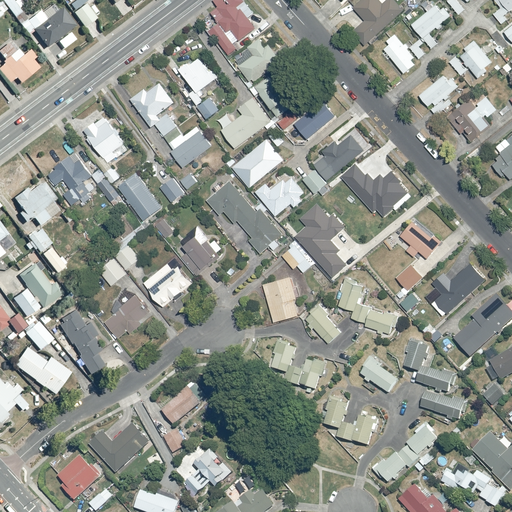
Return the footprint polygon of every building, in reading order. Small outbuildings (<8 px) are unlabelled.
[(254,12),(244,0),(218,21),(210,28),(230,53),(237,48),(234,44),(256,27),(248,16),(254,12)] [(211,11),(218,21),(244,0),(215,0),(213,2),(217,7),(211,11)] [(353,31),(365,44),(405,8),(397,0),(383,0),(382,2),(380,0),(361,0),(353,8),(365,20),(353,31)] [(511,0),(496,0),(501,7),(493,14),(502,23),(507,19),(504,16),(511,8),(511,0)] [(98,18),(86,3),(74,13),(85,28),(98,18)] [(436,4),(412,23),(431,48),(438,42),(430,33),(452,15),(445,7),(440,10),(436,4)] [(75,25),(62,7),(45,19),(39,11),(27,19),(47,46),(75,25)] [(384,48),(403,73),(415,63),(412,59),(415,57),(395,34),(387,40),(390,43),(384,48)] [(253,55),(238,66),(251,82),(282,61),(270,43),(266,46),(260,37),(247,46),(253,55)] [(493,60),(475,40),(464,47),(467,50),(460,56),(478,78),(487,70),(484,67),(493,60)] [(3,63),(0,65),(0,71),(9,82),(15,77),(19,82),(38,66),(33,59),(37,56),(30,49),(21,55),(9,42),(0,48),(0,52),(4,58),(3,63)] [(468,70),(456,56),(450,62),(462,76),(468,70)] [(208,71),(199,57),(189,65),(187,63),(179,68),(194,90),(189,94),(206,119),(220,108),(211,96),(204,99),(199,91),(216,78),(210,69),(208,71)] [(269,74),(255,85),(278,116),(294,104),(286,95),(296,89),(282,71),(272,79),(269,74)] [(449,79),(445,75),(419,94),(428,105),(433,101),(435,104),(459,86),(452,77),(449,79)] [(175,102),(160,82),(148,92),(144,88),(131,98),(152,127),(162,119),(158,114),(175,102)] [(272,121),(254,95),(237,105),(244,114),(221,129),(236,148),(272,121)] [(469,98),(449,116),(471,141),(492,126),(485,118),(498,109),(487,96),(475,105),(469,98)] [(295,123),(307,137),(336,116),(322,101),(295,123)] [(128,148),(104,115),(83,129),(109,163),(128,148)] [(170,151),(183,167),(214,145),(199,125),(184,135),(178,126),(165,136),(174,150),(170,151)] [(286,141),(277,131),(271,136),(279,146),(286,141)] [(314,165),(328,181),(365,150),(352,134),(339,145),(336,141),(324,151),(327,155),(314,165)] [(511,177),(511,135),(506,140),(510,143),(500,151),(501,154),(491,161),(502,176),(506,174),(510,179),(511,177)] [(284,159),(267,138),(233,166),(250,187),(284,159)] [(93,176),(76,152),(54,166),(56,168),(49,174),(55,185),(64,179),(71,188),(62,195),(70,206),(95,187),(89,179),(93,176)] [(356,164),(342,177),(374,212),(377,210),(384,217),(395,207),(394,206),(409,193),(400,183),(402,182),(392,171),(384,178),(381,174),(374,180),(368,174),(366,175),(356,164)] [(113,168),(105,174),(114,184),(121,177),(113,168)] [(328,184),(316,170),(303,180),(315,194),(328,184)] [(163,207),(136,172),(118,186),(145,221),(163,207)] [(198,182),(191,172),(181,179),(188,189),(198,182)] [(266,183),(256,191),(276,215),(291,203),(294,206),(302,200),(299,197),(304,192),(293,177),(287,181),(284,178),(271,188),(266,183)] [(185,193),(174,178),(162,187),(173,202),(185,193)] [(128,203),(106,179),(98,185),(120,209),(128,203)] [(250,239),(261,253),(283,234),(261,208),(258,210),(231,179),(207,200),(220,215),(224,212),(234,223),(238,221),(253,237),(250,239)] [(25,222),(32,217),(38,225),(59,211),(52,201),(56,198),(45,181),(28,191),(26,188),(13,197),(21,210),(17,212),(25,222)] [(330,216),(318,203),(301,218),(308,226),(296,236),(334,278),(348,265),(338,253),(342,250),(333,240),(346,227),(334,213),(330,216)] [(165,218),(157,225),(168,238),(176,231),(165,218)] [(432,236),(412,221),(400,235),(412,244),(407,250),(416,257),(419,251),(428,258),(442,241),(434,234),(432,236)] [(0,255),(4,253),(2,251),(14,242),(0,223),(0,255)] [(52,243),(41,227),(29,236),(40,252),(52,243)] [(181,257),(197,276),(220,257),(217,253),(222,248),(215,240),(209,244),(206,240),(202,243),(197,236),(184,246),(188,250),(181,257)] [(298,241),(291,247),(283,255),(295,269),(298,266),(305,273),(314,265),(317,262),(298,241)] [(142,259),(130,244),(116,255),(128,270),(142,259)] [(60,258),(51,247),(42,253),(57,273),(68,265),(62,257),(60,258)] [(128,274),(115,258),(100,271),(113,286),(128,274)] [(37,260),(18,274),(35,296),(33,297),(27,288),(12,298),(27,316),(39,307),(41,306),(43,308),(64,292),(56,282),(51,285),(39,271),(43,268),(37,260)] [(173,269),(167,261),(144,282),(165,306),(195,282),(179,264),(173,269)] [(487,279),(470,262),(451,279),(445,272),(432,283),(442,292),(435,299),(448,314),(487,279)] [(425,278),(413,265),(398,278),(410,291),(425,278)] [(297,299),(291,276),(263,284),(274,322),(298,315),(294,300),(297,299)] [(364,283),(345,277),(339,291),(343,293),(338,305),(354,310),(352,317),(366,322),(365,326),(390,334),(396,315),(361,304),(364,293),(361,292),(364,283)] [(420,300),(412,292),(402,303),(410,311),(420,300)] [(137,293),(104,320),(118,337),(125,330),(129,334),(142,323),(140,321),(151,311),(137,293)] [(454,338),(471,356),(511,319),(511,309),(497,293),(472,316),(475,319),(454,338)] [(329,314),(320,303),(305,316),(329,344),(341,332),(327,316),(329,314)] [(0,330),(7,325),(5,322),(9,319),(0,306),(0,330)] [(59,324),(89,373),(104,365),(97,353),(102,350),(95,336),(98,335),(90,321),(85,324),(75,308),(62,317),(64,321),(59,324)] [(19,313),(9,321),(18,332),(28,324),(19,313)] [(54,338),(37,320),(24,332),(41,350),(54,338)] [(422,341),(412,338),(407,351),(409,352),(404,366),(419,371),(416,381),(449,391),(451,385),(453,386),(457,374),(443,369),(442,372),(423,365),(429,347),(421,344),(422,341)] [(297,345),(278,340),(273,353),(276,353),(272,366),(287,372),(285,380),(316,390),(320,376),(322,377),(327,361),(316,358),(307,358),(303,370),(290,365),(297,345)] [(26,346),(12,364),(55,394),(71,372),(49,356),(46,361),(26,346)] [(499,377),(501,379),(511,372),(511,347),(490,359),(493,365),(487,367),(494,380),(499,377)] [(382,364),(370,355),(363,366),(365,367),(361,374),(389,393),(399,379),(380,366),(382,364)] [(0,421),(8,414),(6,412),(15,404),(22,410),(28,405),(18,394),(23,389),(17,384),(13,387),(7,381),(4,384),(0,380),(0,421)] [(506,393),(496,383),(483,396),(493,406),(506,393)] [(160,408),(174,424),(202,402),(189,385),(160,408)] [(426,390),(421,406),(460,419),(462,413),(464,413),(468,400),(454,396),(453,399),(426,390)] [(342,399),(331,395),(326,409),(328,410),(324,423),(340,428),(337,437),(369,446),(373,432),(375,433),(379,418),(361,413),(356,426),(343,421),(348,404),(341,402),(342,399)] [(384,459),(374,469),(388,483),(407,466),(408,467),(421,457),(419,455),(437,438),(432,433),(435,431),(427,421),(415,432),(417,434),(387,461),(384,459)] [(113,441),(103,431),(89,443),(116,472),(151,442),(134,422),(113,441)] [(187,445),(178,428),(165,436),(174,453),(187,445)] [(511,445),(509,448),(491,432),(471,451),(511,490),(511,489),(511,445)] [(232,472),(209,448),(194,463),(200,469),(185,482),(197,495),(211,481),(216,486),(232,472)] [(89,465),(80,455),(58,475),(63,482),(61,485),(75,500),(103,474),(91,463),(89,465)] [(466,489),(497,506),(504,493),(489,483),(491,479),(477,470),(474,475),(469,472),(470,470),(460,463),(453,473),(448,470),(441,482),(463,494),(466,489)] [(416,484),(399,499),(410,511),(460,511),(457,509),(452,511),(447,511),(433,496),(429,499),(416,484)] [(114,496),(106,488),(90,503),(98,511),(114,496)] [(134,508),(145,511),(175,511),(179,502),(174,493),(159,488),(156,495),(141,490),(134,508)] [(263,511),(275,505),(262,488),(254,493),(252,489),(240,498),(242,502),(237,505),(234,500),(217,511),(263,511)]
